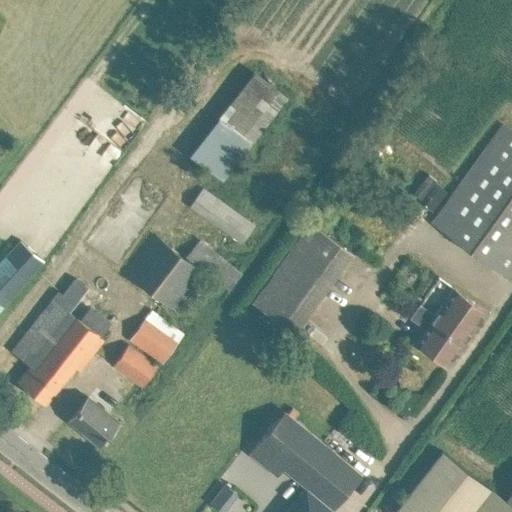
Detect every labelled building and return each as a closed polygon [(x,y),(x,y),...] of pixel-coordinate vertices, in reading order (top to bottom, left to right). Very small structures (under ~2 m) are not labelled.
[(252,69),(189,155),(223,180),(286,94),(252,69)] [(509,277),(511,272),(511,130),(503,124),(432,222),(509,277)] [(242,239),(255,221),(203,184),(190,202),(242,239)] [(310,220),(252,300),(297,332),(354,252),(310,220)] [(123,268),(177,310),(207,271),(154,229),(123,268)] [(3,252),(0,255),(0,309),(29,274),(43,257),(16,235),(3,252)] [(243,271),(201,237),(188,253),(230,287),(243,271)] [(103,340),(100,337),(110,325),(90,309),(79,322),(68,313),(74,306),(88,285),(76,276),(62,296),(58,293),(12,351),(31,366),(19,381),(44,402),(74,366),(79,370),(92,354),(103,340)] [(447,365),(486,310),(454,288),(436,313),(422,302),(411,317),(426,328),(415,343),(447,365)] [(162,361),(176,341),(145,318),(131,338),(162,361)] [(157,365),(126,344),(112,364),(142,386),(157,365)] [(114,426),(103,416),(106,412),(88,397),(69,420),(70,420),(72,418),(83,427),(81,429),(81,428),(80,429),(88,435),(86,436),(98,446),(114,426)] [(333,511),(333,508),(362,474),(284,411),(250,453),(278,476),(284,468),(306,486),(285,511),(333,511)] [(511,511),(511,490),(505,499),(442,450),(393,511),(511,511)] [(206,496),(225,511),(233,511),(249,492),(224,473),(206,496)]
